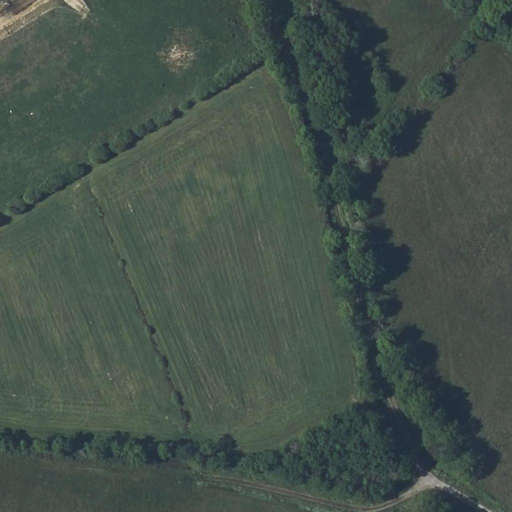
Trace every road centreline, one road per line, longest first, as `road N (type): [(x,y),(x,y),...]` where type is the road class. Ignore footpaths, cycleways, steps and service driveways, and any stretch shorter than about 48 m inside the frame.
road 1 (track): [(266,0),(308,116),(377,365),(414,454),(429,479),(486,511)]
road 2 (track): [(429,479),(387,504),(351,508),(191,474)]
